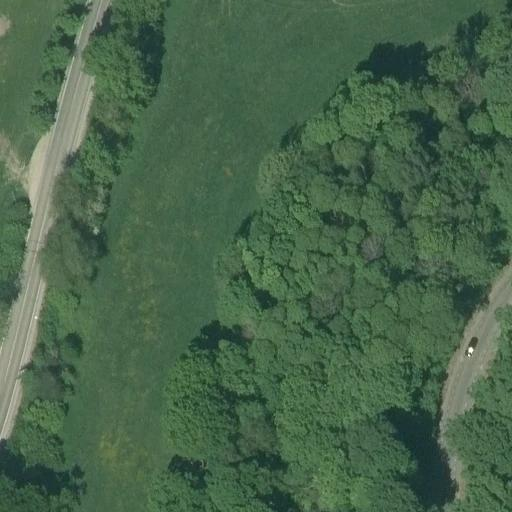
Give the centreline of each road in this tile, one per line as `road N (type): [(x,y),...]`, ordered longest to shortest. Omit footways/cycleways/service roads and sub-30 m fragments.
road 1 (secondary): [(0,398),(103,0)]
road 2 (unclassified): [(445,511),(460,396),(511,286)]
